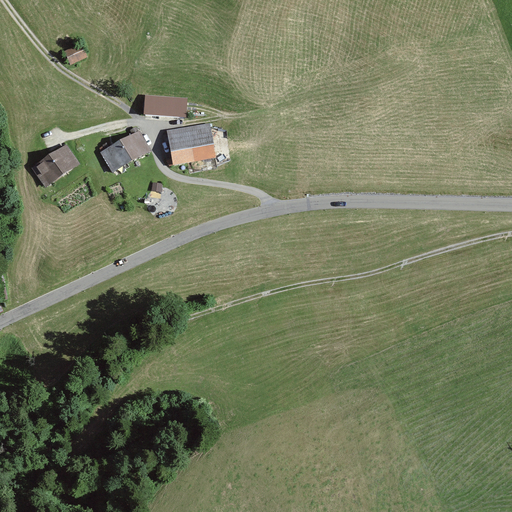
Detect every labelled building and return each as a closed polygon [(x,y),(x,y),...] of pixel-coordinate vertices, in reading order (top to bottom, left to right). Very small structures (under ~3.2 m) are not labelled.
[(85,45),(69,53),(76,67),(92,59),(85,45)] [(192,100),(150,95),(148,116),(189,119),(192,100)] [(213,126),(171,133),(177,166),(218,160),(213,126)] [(141,130),(105,152),(119,175),(155,154),(141,130)] [(71,147),(35,170),(49,191),(85,169),(71,147)]
